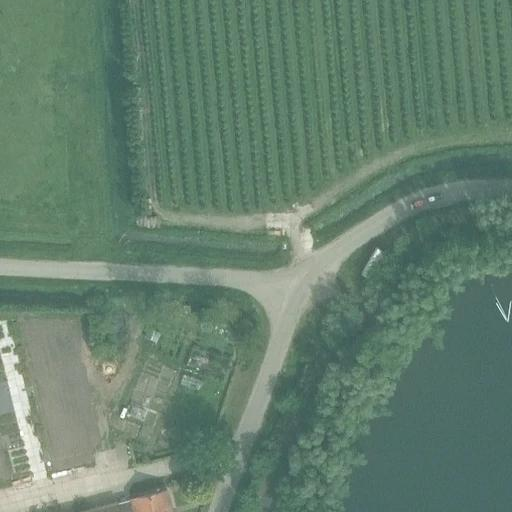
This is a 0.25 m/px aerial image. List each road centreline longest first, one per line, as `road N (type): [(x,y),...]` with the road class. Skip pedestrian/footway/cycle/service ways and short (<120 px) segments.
road 1 (unclassified): [(0,271),(305,287)]
road 2 (unclassified): [(217,511),(305,287)]
road 3 (unclassified): [(305,287),(382,218),(441,193),(511,188)]
